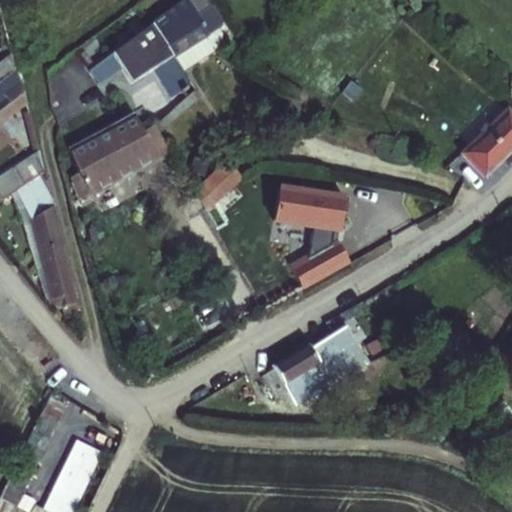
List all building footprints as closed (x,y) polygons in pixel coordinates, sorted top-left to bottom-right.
[(175,0),(145,25),(178,71),(207,49),(207,38),(202,33),(209,27),(188,0),(175,0)] [(171,76),(178,71),(145,25),(78,73),(89,88),(110,73),(120,86),(138,72),(162,105),(182,91),(171,76)] [(0,202),(40,176),(6,70),(0,75),(0,143),(4,141),(0,136),(0,119),(12,110),(27,159),(0,177),(0,202)] [(511,152),(511,122),(500,113),(484,132),(466,113),(454,122),(475,146),(459,157),(480,185),(511,152)] [(120,115),(59,151),(73,175),(63,181),(74,198),(123,169),(126,175),(160,155),(140,122),(128,129),(120,115)] [(205,186),(220,201),(247,176),(232,160),(205,186)] [(46,200),(40,183),(11,203),(45,301),(55,312),(69,307),(41,207),(46,200)] [(349,231),(354,191),(285,184),(281,223),(317,227),(314,259),(302,257),(300,274),(345,279),(350,231),(349,231)] [(368,367),(347,330),(308,352),(331,389),(368,367)] [(331,389),(308,352),(305,347),(260,375),(276,401),(290,392),(300,408),(331,389)] [(40,463),(64,405),(50,399),(26,457),(40,463)] [(54,511),(77,511),(105,450),(78,437),(46,508),(54,511)]
